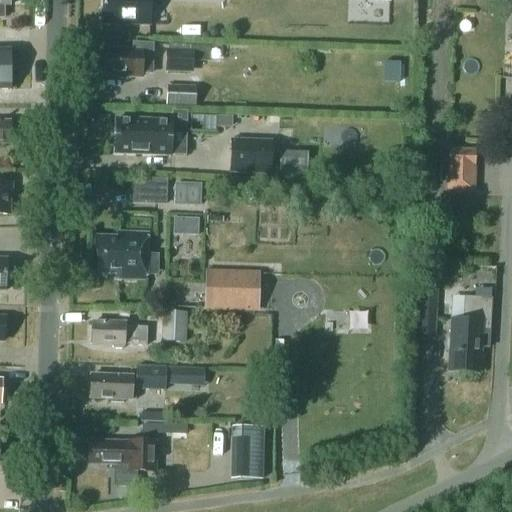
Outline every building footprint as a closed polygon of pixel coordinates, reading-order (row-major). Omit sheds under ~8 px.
[(0,0),(0,18),(3,19),(3,7),(9,7),(8,0),(0,0)] [(102,0),(102,23),(149,24),(149,0),(102,0)] [(152,40),(133,40),(132,52),(101,50),(100,76),(121,76),(122,78),(129,79),(131,76),(133,76),(133,72),(151,73),(152,40)] [(0,90),(9,90),(9,72),(9,51),(0,50),(0,90)] [(190,71),(190,53),(169,52),(168,71),(190,71)] [(387,63),(386,80),(399,80),(400,63),(387,63)] [(167,86),(166,106),(195,107),(195,87),(167,86)] [(216,117),(216,129),(232,129),(232,118),(216,117)] [(113,155),(171,157),(172,121),(115,118),(113,155)] [(0,144),(10,145),(10,122),(0,122),(0,144)] [(228,174),(270,175),(271,141),(229,140),(228,174)] [(448,150),(447,191),(474,192),(475,151),(448,150)] [(312,173),(313,152),(284,151),(284,172),(312,173)] [(139,203),(172,202),(171,179),(138,180),(139,203)] [(0,215),(9,215),(10,185),(0,184),(0,215)] [(199,186),(175,185),(174,205),(198,206),(199,186)] [(115,280),(146,281),(147,234),(117,233),(116,238),(95,237),(93,274),(115,275),(115,280)] [(207,311),(256,312),(257,274),(238,274),(238,269),(207,267),(207,281),(207,311)] [(427,284),(442,283),(441,269),(427,270),(427,284)] [(463,322),(451,321),(448,372),(479,374),(481,348),(488,349),(491,299),(464,298),(463,322)] [(267,315),(267,303),(256,302),(256,312),(256,314),(267,315)] [(417,337),(433,338),(435,310),(419,309),(417,337)] [(160,341),(184,343),(186,312),(162,311),(160,341)] [(92,323),(91,345),(124,346),(146,347),(147,329),(125,327),(125,324),(92,323)] [(124,377),(90,376),(89,399),(110,400),(113,403),(120,403),(123,401),(123,400),(135,400),(136,389),(165,390),(166,368),(136,367),(136,378),(124,378),(124,377)] [(204,370),(189,370),(189,381),(205,382),(204,370)] [(192,435),(192,424),(146,423),(146,434),(192,435)] [(238,444),(237,479),(260,480),(261,429),(232,428),(232,444),(238,444)] [(88,465),(114,466),(114,470),(123,470),(123,472),(155,473),(155,443),(127,442),(127,443),(88,442),(88,465)]
